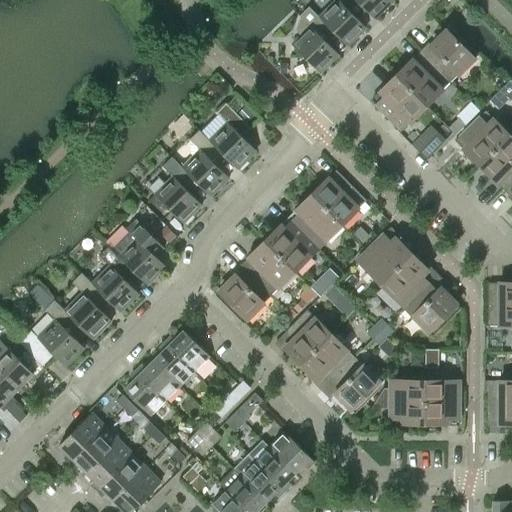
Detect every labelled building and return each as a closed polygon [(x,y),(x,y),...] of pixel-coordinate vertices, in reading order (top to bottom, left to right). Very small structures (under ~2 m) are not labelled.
[(335,0),(319,17),(328,27),(347,46),(366,27),(347,8),(355,0),(335,0)] [(356,0),(375,19),(393,0),(356,0)] [(320,35),(328,27),(319,17),(309,7),(300,16),(295,30),(300,35),(292,44),(320,73),(338,54),(320,35)] [(418,53),(449,84),(473,60),(445,32),(430,47),(427,44),(418,53)] [(449,84),(418,53),(409,62),(411,65),(397,80),(425,107),(449,84)] [(425,107),(397,80),(382,94),(380,92),(371,101),(400,131),(425,107)] [(219,150),(238,170),(257,151),(238,132),(246,124),(226,104),(217,113),(227,123),(209,140),(219,150)] [(480,163),(508,136),(485,112),(454,143),(463,152),(466,149),(480,163)] [(430,126),(420,136),(412,145),(426,159),(445,141),(430,126)] [(209,140),(199,130),(190,139),(200,150),(183,167),(193,177),(192,178),(211,197),(230,178),(211,159),(219,150),(209,140)] [(511,139),(508,136),(480,163),(496,179),(493,182),(502,190),(511,179),(511,139)] [(193,177),(183,167),(173,157),(163,167),(173,177),(154,195),(183,224),(202,205),(184,186),(192,178),(193,177)] [(312,198),(340,226),(364,202),(335,172),(326,181),(328,183),(312,198)] [(511,179),(502,190),(511,199),(511,198),(511,179)] [(340,226),(312,198),(298,213),(296,211),(286,220),(316,250),(340,226)] [(136,220),(127,229),(130,232),(113,250),(119,256),(129,266),(148,286),(167,267),(147,247),(155,239),(136,220)] [(316,250),(286,220),(279,228),(281,230),(265,246),(292,273),(316,250)] [(379,285),(407,257),(391,241),(384,248),(376,240),(355,261),(379,285)] [(119,256),(113,250),(109,246),(100,255),(110,265),(92,283),(91,283),(101,293),(121,313),(140,294),(120,274),(129,266),(119,256)] [(292,273),(265,246),(251,259),(249,257),(239,266),(268,296),(292,273)] [(407,257),(379,285),(403,309),(424,288),(416,280),(423,273),(407,257)] [(268,296),(239,266),(231,274),(233,277),(218,292),(245,320),(268,296)] [(82,273),(74,282),(83,292),(65,310),(64,311),(74,321),(93,340),(113,321),(93,301),(101,293),(91,283),(92,283),(82,273)] [(511,326),(511,287),(499,287),(499,284),(487,284),(487,326),(511,326)] [(323,297),(332,306),(341,296),(333,288),(323,297)] [(424,288),(403,309),(427,333),(455,305),(439,288),(431,296),(424,288)] [(55,300),(46,309),(56,319),(37,338),(30,331),(18,342),(25,349),(42,366),(54,354),(67,367),(85,349),(65,329),(74,321),(64,311),(65,310),(55,300)] [(302,362),(329,334),(305,310),(285,330),(293,338),(286,346),(302,362)] [(167,346),(193,373),(209,357),(183,330),(167,346)] [(333,379),(353,359),(329,334),(302,362),(318,378),(325,371),(333,379)] [(45,369),(42,366),(25,349),(17,358),(1,342),(0,342),(0,369),(18,388),(27,380),(31,383),(45,369)] [(193,373),(167,346),(152,361),(178,387),(193,373)] [(353,359),(333,379),(340,386),(333,393),(350,410),(377,383),(353,359)] [(178,387),(152,361),(138,375),(164,401),(178,387)] [(18,388),(0,369),(0,396),(9,406),(12,402),(14,401),(10,397),(18,388)] [(164,401),(138,375),(124,389),(150,416),(164,401)] [(423,420),(423,381),(389,381),(389,410),(401,410),(401,420),(423,420)] [(423,381),(423,420),(446,420),(446,424),(459,424),(459,381),(423,381)] [(511,420),(511,381),(486,382),(486,425),(499,425),(499,420),(511,420)] [(226,393),(220,400),(218,402),(227,411),(236,403),(226,393)] [(124,409),(131,403),(123,395),(116,401),(124,409)] [(9,406),(0,396),(0,407),(4,411),(5,409),(12,416),(19,409),(12,402),(9,406)] [(221,418),(227,411),(218,402),(211,408),(221,418)] [(131,403),(124,409),(131,417),(138,410),(131,403)] [(231,416),(241,426),(250,417),(240,407),(231,416)] [(19,409),(12,416),(19,423),(26,416),(19,409)] [(69,464),(105,428),(90,414),(58,446),(67,455),(64,458),(69,464)] [(235,432),(241,426),(231,416),(225,422),(235,432)] [(143,428),(151,436),(157,430),(150,422),(143,428)] [(195,433),(203,441),(214,430),(206,422),(195,433)] [(86,474),(118,442),(105,428),(69,464),(74,469),(78,465),(86,474)] [(151,436),(159,444),(165,438),(157,430),(151,436)] [(203,441),(210,448),(221,437),(214,430),(203,441)] [(267,448),(294,474),(310,458),(284,432),(267,448)] [(187,441),(195,449),(203,441),(195,433),(187,441)] [(195,449),(202,456),(210,448),(203,441),(195,449)] [(118,442),(86,474),(94,482),(91,486),(96,491),(132,455),(118,442)] [(246,455),(279,489),(294,474),(267,448),(255,461),(248,454),(246,455)] [(171,456),(179,464),(185,458),(177,450),(171,456)] [(113,501),(145,469),(132,455),(96,491),(101,496),(105,492),(113,501)] [(232,470),(265,503),(279,489),(246,455),(232,470)] [(182,477),(189,484),(199,475),(191,467),(182,477)] [(145,469),(113,501),(122,509),(118,511),(130,511),(160,483),(145,469)] [(225,491),(246,511),(255,511),(265,503),(232,470),(219,483),(226,490),(225,491)] [(246,511),(225,491),(210,505),(216,511),(246,511)] [(491,511),(511,511),(511,501),(492,501),(491,511)]
